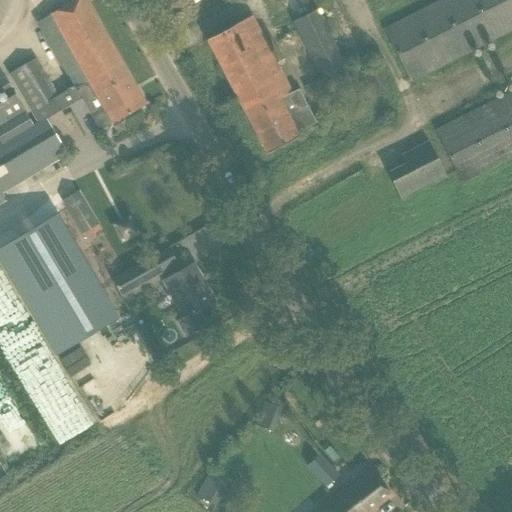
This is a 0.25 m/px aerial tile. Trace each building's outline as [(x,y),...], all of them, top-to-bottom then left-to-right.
[(86,0),(74,0),(66,5),(34,22),(72,91),(75,89),(98,131),(145,105),(86,0)] [(511,0),(440,0),(383,29),(409,82),(413,79),(414,81),(511,29),(511,0)] [(345,66),(317,10),(293,22),(321,78),(345,66)] [(250,17),(225,30),(207,40),(267,154),(298,137),(297,136),(315,126),(304,106),(286,115),(279,102),(291,96),(250,17)] [(57,96),(35,59),(8,74),(35,123),(2,144),(0,140),(0,204),(5,201),(1,193),(65,155),(46,119),(61,110),(54,98),(57,96)] [(362,71),(374,96),(388,89),(376,64),(362,71)] [(0,124),(23,111),(13,94),(0,101),(0,90),(8,85),(0,71),(0,124)] [(511,92),(435,131),(463,190),(483,180),(480,174),(511,157),(511,92)] [(411,161),(404,164),(388,173),(401,198),(444,176),(431,150),(423,154),(419,146),(401,156),(401,157),(407,154),(411,161)] [(79,193),(62,204),(80,234),(86,231),(89,236),(100,230),(97,225),(97,224),(79,193)] [(56,214),(0,247),(0,262),(56,356),(118,318),(56,214)] [(147,281),(175,265),(167,250),(138,266),(147,281)] [(192,264),(166,279),(164,281),(184,317),(177,321),(185,336),(205,325),(197,311),(214,302),(192,264)] [(110,344),(100,364),(96,362),(91,374),(124,390),(140,358),(110,344)] [(264,401),(255,424),(272,431),(281,408),(264,401)] [(318,455),(306,466),(326,487),(338,476),(318,455)] [(209,470),(195,496),(215,507),(223,492),(226,494),(231,485),(227,483),(229,479),(214,471),(214,472),(209,470)] [(355,483),(319,511),(371,511),(375,508),(391,496),(370,471),(355,483)]
